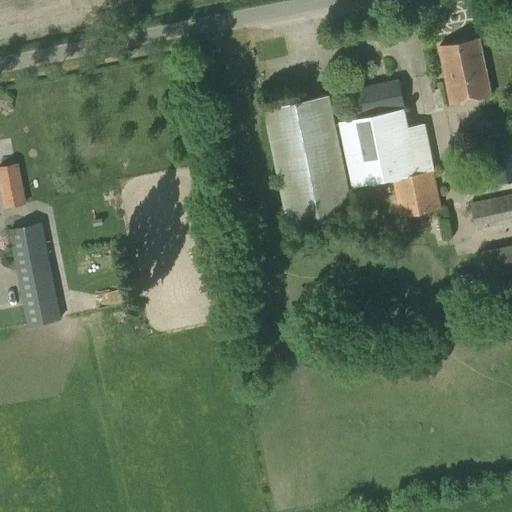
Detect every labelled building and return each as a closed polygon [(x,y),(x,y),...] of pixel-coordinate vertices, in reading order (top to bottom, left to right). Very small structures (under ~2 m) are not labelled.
[(452,102),(490,95),(478,38),(440,46),(452,102)] [(418,174),(399,81),(352,90),(358,118),(340,121),(353,187),(392,180),(399,218),(416,215),(441,210),(433,171),(418,174)] [(289,227),(353,214),(329,95),(265,108),(289,227)] [(494,185),(511,180),(511,131),(483,138),(494,185)] [(0,186),(4,207),(26,203),(18,162),(0,165),(0,186)] [(474,225),(511,216),(511,195),(511,194),(469,203),(474,225)] [(28,326),(62,318),(41,218),(7,226),(28,326)] [(490,301),(511,296),(511,244),(480,250),(490,301)] [(370,336),(367,346),(372,354),(381,357),(390,352),(392,343),(388,334),(378,331),(370,336)]
